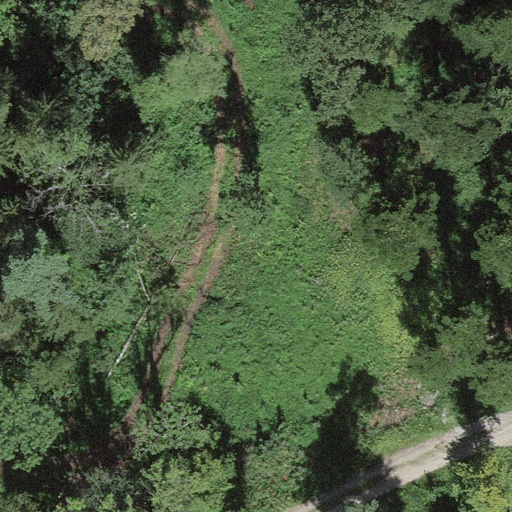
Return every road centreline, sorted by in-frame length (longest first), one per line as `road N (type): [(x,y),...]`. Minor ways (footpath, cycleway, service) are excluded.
road 1 (track): [(292,0),(178,356)]
road 2 (track): [(511,431),(318,511)]
